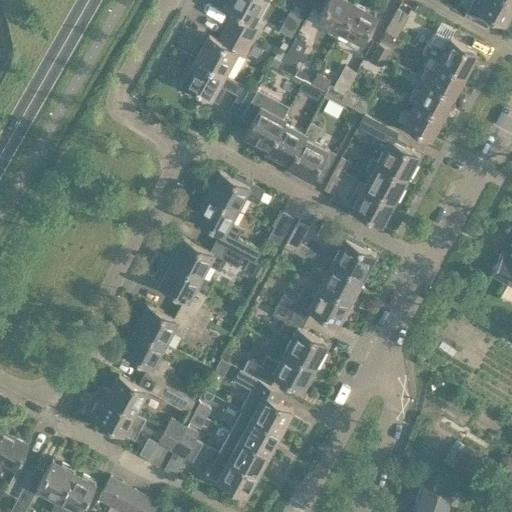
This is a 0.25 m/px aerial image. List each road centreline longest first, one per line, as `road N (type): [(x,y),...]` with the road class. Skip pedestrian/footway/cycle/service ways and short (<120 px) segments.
road 1 (residential): [(47,411),(182,149)]
road 2 (residential): [(430,267),(213,150),(182,149)]
road 3 (residential): [(225,511),(47,411)]
road 4 (residential): [(182,149),(128,119),(117,102),(171,0)]
road 5 (residential): [(386,345),(294,511)]
road 6 (secondary): [(0,153),(87,0)]
road 7 (residential): [(430,267),(511,113)]
road 8 (residential): [(363,511),(396,401),(386,345)]
